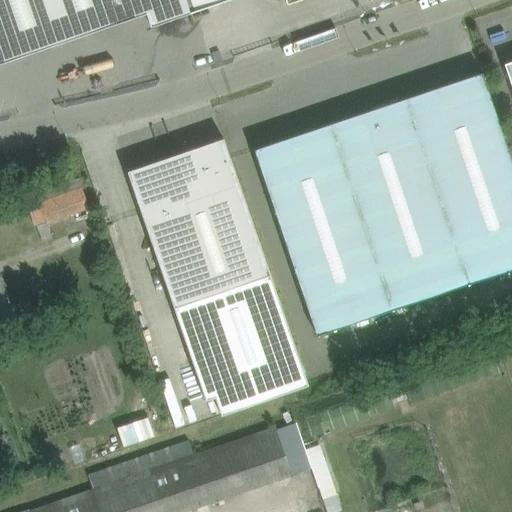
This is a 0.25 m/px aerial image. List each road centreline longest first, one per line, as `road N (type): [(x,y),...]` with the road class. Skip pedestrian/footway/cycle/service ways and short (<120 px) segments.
road 1 (unclassified): [(0,138),(188,93),(461,0)]
road 2 (unknown): [(102,114),(168,326),(190,336),(270,326)]
